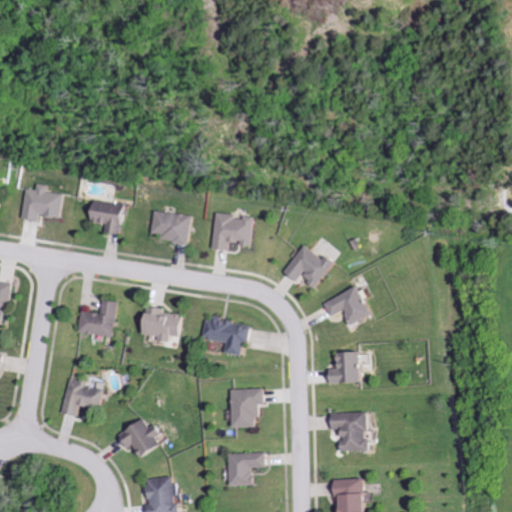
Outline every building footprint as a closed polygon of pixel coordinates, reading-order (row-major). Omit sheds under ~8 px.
[(27,219),(44,221),(44,215),(66,218),(69,194),(52,192),(53,185),(42,184),(41,190),(31,189),(27,219)] [(128,204),(98,200),(95,222),(111,225),(110,233),(127,235),(130,214),(127,214),(128,204)] [(151,234),(159,235),(159,242),(186,245),(189,216),(153,212),(151,234)] [(248,248),(251,219),(234,217),(234,215),(214,213),(210,249),(226,251),(227,245),(248,248)] [(294,282),(297,277),(315,288),(330,264),(301,245),(282,274),(294,282)] [(0,323),(11,325),(15,283),(0,281),(0,323)] [(323,304),(330,317),(341,312),(348,326),(367,315),(359,301),(361,300),(354,287),(323,304)] [(125,302),(108,300),(106,313),(87,311),(84,333),(120,337),(125,302)] [(138,337),(167,341),(167,336),(180,338),(184,315),(143,309),(138,337)] [(247,325),(208,318),(204,339),(226,343),(224,354),(242,357),(247,325)] [(356,353),(333,353),(333,370),(326,371),(326,385),(357,384),(356,353)] [(68,413),(83,417),(85,406),(105,410),(109,388),(74,381),(68,413)] [(254,427),(254,418),(258,417),(258,405),(263,405),(263,389),(231,390),(232,428),(254,427)] [(371,413),(328,413),(329,429),(338,429),(338,452),(364,452),(364,431),(372,431),(371,413)] [(167,431),(160,435),(152,421),(126,434),(133,449),(140,446),(146,459),(174,444),(167,431)] [(266,453),(229,454),(230,486),(252,486),(252,469),(266,469),(266,453)] [(185,511),(182,477),(154,480),(157,505),(154,505),(154,511),(185,511)] [(369,511),(369,493),(363,493),(362,479),(333,480),(334,511),(369,511)]
